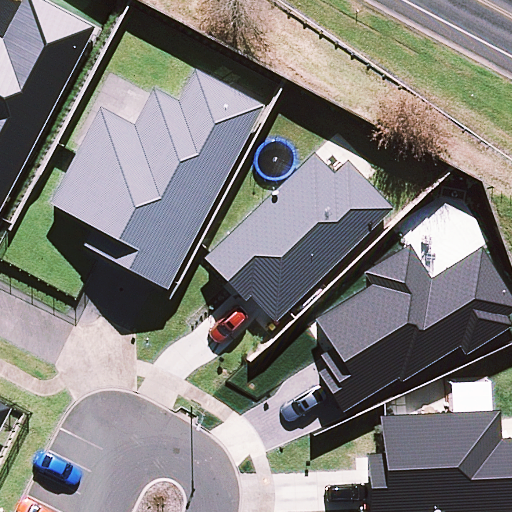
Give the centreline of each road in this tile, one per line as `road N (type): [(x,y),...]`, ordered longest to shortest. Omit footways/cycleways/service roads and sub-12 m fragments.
road 1 (residential): [(0,307),(88,357),(129,452)]
road 2 (residential): [(218,511),(212,477),(190,454),(160,444),(129,452)]
